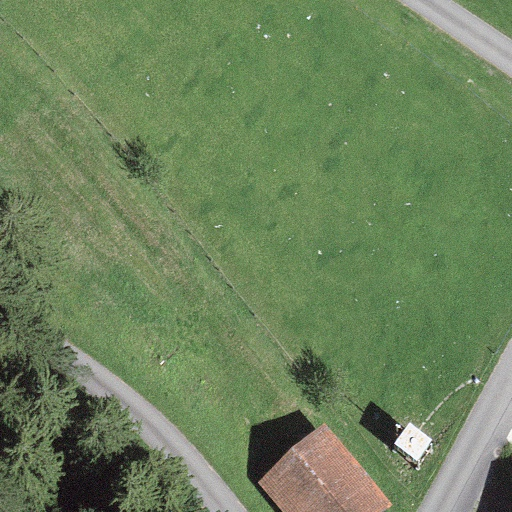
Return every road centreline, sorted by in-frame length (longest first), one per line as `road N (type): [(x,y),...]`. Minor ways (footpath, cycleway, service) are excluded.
road 1 (track): [(0,313),(103,380),(222,511)]
road 2 (track): [(437,511),(511,378)]
